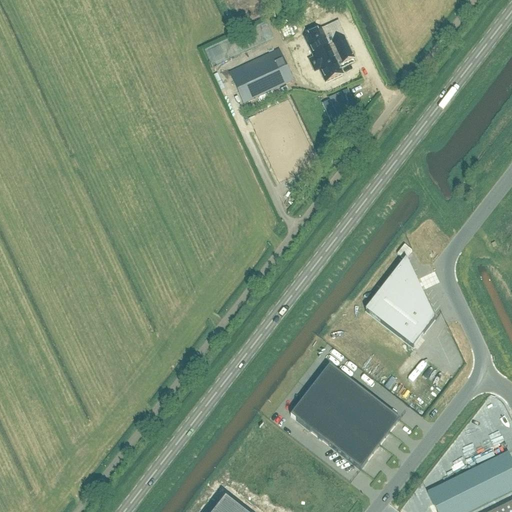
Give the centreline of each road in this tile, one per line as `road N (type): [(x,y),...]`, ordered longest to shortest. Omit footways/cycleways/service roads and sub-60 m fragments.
road 1 (unclassified): [(76,511),(474,0)]
road 2 (primary): [(123,511),(511,11)]
road 3 (unclassified): [(480,375),(481,353),(446,275),(451,251),(511,173)]
road 4 (unclassified): [(374,511),(480,375)]
